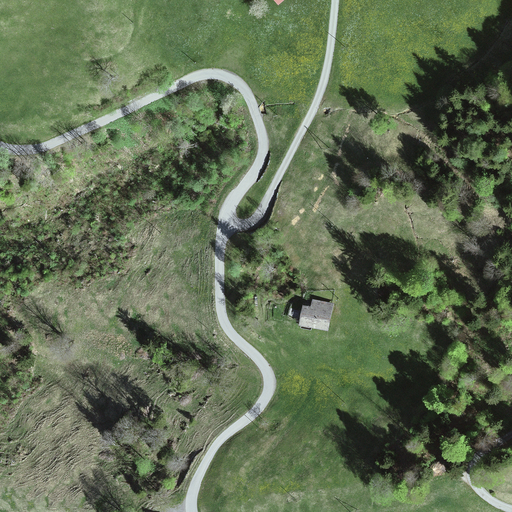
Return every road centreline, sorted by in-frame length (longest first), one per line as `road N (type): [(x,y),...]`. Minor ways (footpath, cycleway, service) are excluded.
road 1 (unclassified): [(192,511),(209,453),(255,411),(269,383),(226,326),(220,304),(225,217),(263,146),(249,97),(230,78),(198,76),(41,147),(0,147)]
road 2 (track): [(338,0),(315,105),(258,215),(222,230)]
